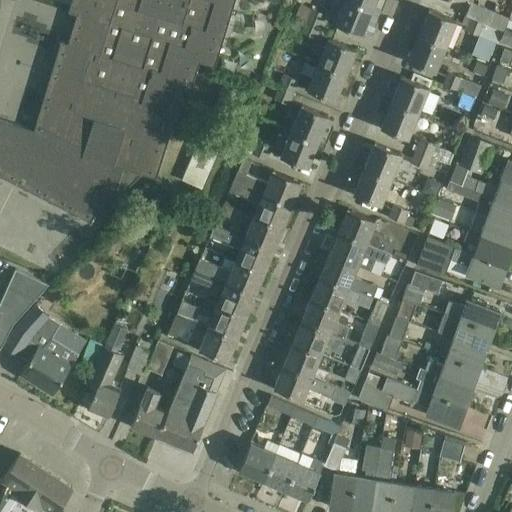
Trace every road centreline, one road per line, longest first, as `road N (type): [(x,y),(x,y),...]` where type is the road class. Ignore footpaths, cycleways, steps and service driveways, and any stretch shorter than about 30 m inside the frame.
road 1 (residential): [(406,0),(193,507)]
road 2 (tertiary): [(106,462),(0,403)]
